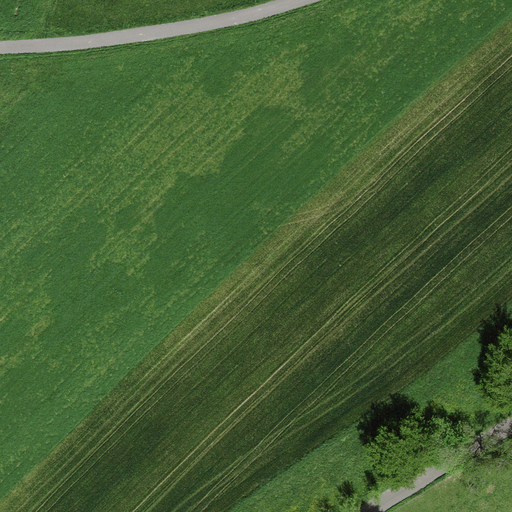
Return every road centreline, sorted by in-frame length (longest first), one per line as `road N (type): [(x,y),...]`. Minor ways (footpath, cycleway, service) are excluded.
road 1 (track): [(302,0),(245,20),(0,47)]
road 2 (residential): [(511,420),(360,511)]
